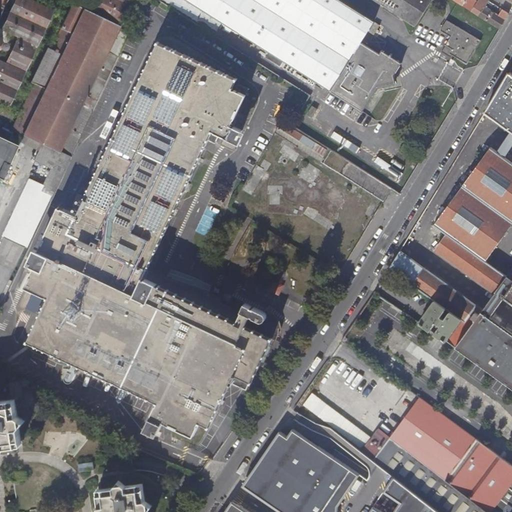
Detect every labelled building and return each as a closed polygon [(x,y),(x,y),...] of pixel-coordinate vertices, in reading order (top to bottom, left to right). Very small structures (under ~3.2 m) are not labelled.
[(7,65),(0,61),(0,106),(1,104),(9,107),(53,11),(29,0),(17,0),(4,29),(13,33),(8,43),(16,47),(7,65)] [(43,191),(54,196),(120,57),(109,52),(123,23),(130,26),(143,0),(98,0),(92,14),(73,5),(51,50),(49,49),(32,82),(35,84),(14,129),(44,144),(36,160),(53,168),(43,191)] [(37,0),(59,10),(64,0),(37,0)] [(186,0),(252,41),(363,111),(378,86),(397,85),(394,75),(402,63),(382,51),(379,54),(362,42),(375,21),(341,0),(186,0)] [(374,0),(416,26),(432,0),(374,0)] [(454,0),(457,2),(472,11),(478,2),(475,0),(454,0)] [(472,11),(500,29),(509,14),(508,13),(504,10),(500,17),(487,8),(491,2),(487,0),(478,0),(478,2),(472,11)] [(448,21),(441,31),(451,37),(442,52),(448,56),(450,54),(467,65),(482,42),(448,21)] [(278,329),(283,330),(285,331),(284,329),(282,324),(280,320),(278,317),(272,312),(270,310),(266,308),(264,311),(255,307),(253,307),(253,306),(247,303),(243,311),(236,308),(235,310),(200,294),(201,291),(192,287),(191,289),(154,272),(166,246),(163,245),(167,236),(165,235),(185,192),(187,193),(191,185),(189,184),(209,140),(216,144),(220,135),(238,143),(244,131),(233,126),(247,96),(234,89),(238,79),(160,42),(123,121),(120,119),(116,128),(119,129),(99,172),(92,169),(80,194),(87,198),(79,215),(60,206),(33,265),(36,267),(26,287),(50,297),(29,341),(38,346),(36,350),(61,362),(63,357),(130,388),(158,402),(147,427),(159,433),(164,422),(195,436),(201,422),(211,426),(231,383),(247,391),(251,382),(252,383),(273,339),(278,329)] [(511,72),(511,71),(485,112),(511,131),(511,132),(505,144),(499,153),(504,157),(510,148),(511,145),(511,72)] [(0,137),(0,179),(3,181),(20,146),(0,137)] [(405,144),(400,152),(413,160),(418,152),(405,144)] [(511,162),(504,157),(499,153),(491,147),(435,225),(448,234),(436,251),(483,285),(495,294),(488,304),(482,312),(456,348),(511,388),(511,333),(490,318),(496,309),(504,298),(505,298),(505,297),(511,302),(511,269),(507,276),(495,268),(486,261),(511,225),(511,162)] [(386,184),(349,161),(341,174),(378,197),(386,184)] [(252,194),(257,183),(249,179),(243,190),(252,194)] [(40,196),(52,202),(54,196),(43,191),(40,196)] [(207,236),(217,211),(207,207),(196,231),(207,236)] [(423,268),(400,252),(389,269),(435,301),(461,320),(464,322),(476,306),(452,289),(453,287),(439,277),(438,278),(423,268)] [(0,261),(0,303),(16,270),(0,261)] [(435,301),(420,323),(431,331),(436,324),(440,327),(435,334),(445,342),(461,320),(435,301)] [(282,333),(283,330),(278,329),(273,339),(277,341),(280,337),(282,333)] [(371,434),(310,395),(303,406),(363,445),(371,434)] [(511,511),(511,464),(421,398),(391,438),(425,465),(487,511),(511,511)] [(0,455),(5,448),(17,447),(22,446),(20,429),(26,422),(18,416),(16,400),(0,401),(0,455)] [(319,446),(303,436),(294,429),(289,437),(281,432),(243,487),(260,499),(279,511),(438,511),(406,487),(403,484),(395,478),(379,466),(369,480),(319,446)] [(379,429),(361,452),(379,466),(395,478),(403,484),(406,487),(438,511),(487,511),(425,465),(391,438),(379,429)] [(100,507),(94,511),(147,511),(152,506),(145,501),(143,484),(126,486),(119,481),(114,488),(97,490),(100,507)] [(248,511),(238,506),(233,502),(229,507),(225,511),(248,511)]
